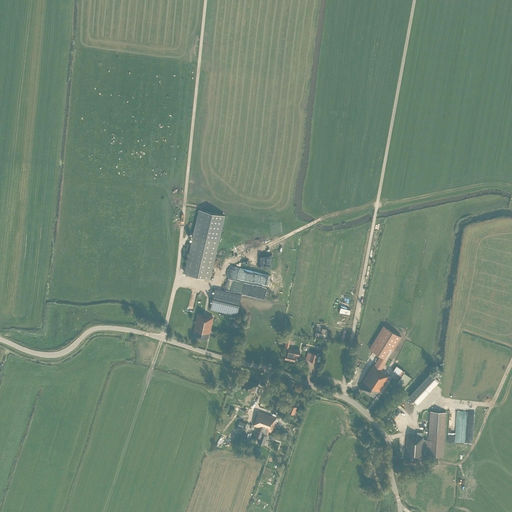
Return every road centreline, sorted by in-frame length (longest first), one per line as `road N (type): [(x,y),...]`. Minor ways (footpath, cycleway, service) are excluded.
road 1 (tertiary): [(342,396),(127,330),(96,328),(45,355),(0,339)]
road 2 (track): [(162,338),(176,277),(205,0)]
road 3 (unclassified): [(342,396),(373,222)]
road 4 (track): [(176,277),(215,281),(320,218)]
road 5 (tertiary): [(400,511),(387,436),(342,396)]
